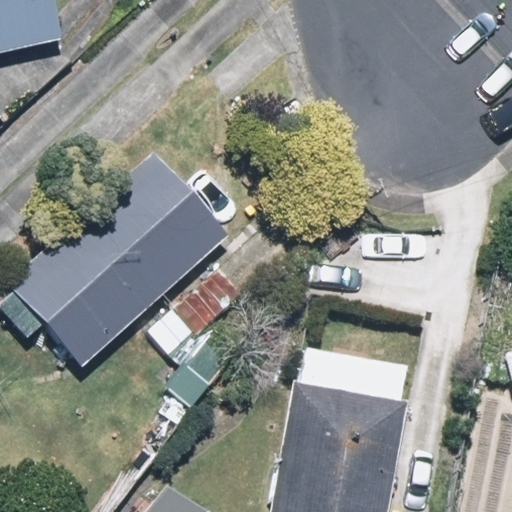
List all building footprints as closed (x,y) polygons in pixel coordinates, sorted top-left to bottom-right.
[(0,0),(0,59),(48,49),(38,0),(0,0)] [(23,55),(0,77),(0,115),(5,121),(47,79),(23,55)] [(169,362),(235,296),(201,263),(222,242),(143,163),(4,301),(78,376),(135,329),(169,362)] [(511,356),(497,361),(511,414),(511,356)] [(379,511),(396,404),(284,387),(265,511),(379,511)] [(184,511),(157,490),(139,511),(184,511)]
